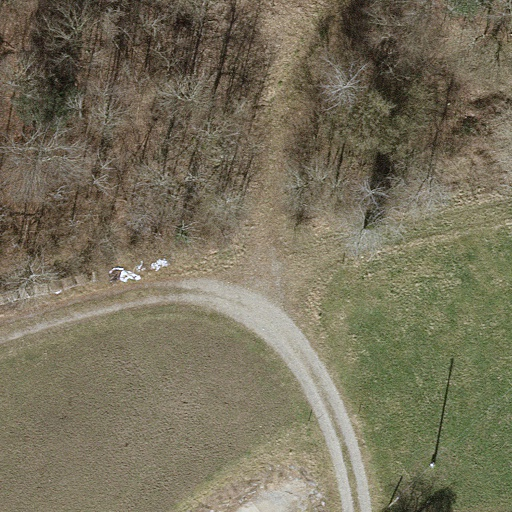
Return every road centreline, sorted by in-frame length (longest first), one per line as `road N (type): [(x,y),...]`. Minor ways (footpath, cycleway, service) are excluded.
road 1 (track): [(360,511),(332,413),(268,279),(284,83)]
road 2 (track): [(268,279),(178,286),(0,335)]
road 3 (track): [(268,279),(334,236),(511,198)]
